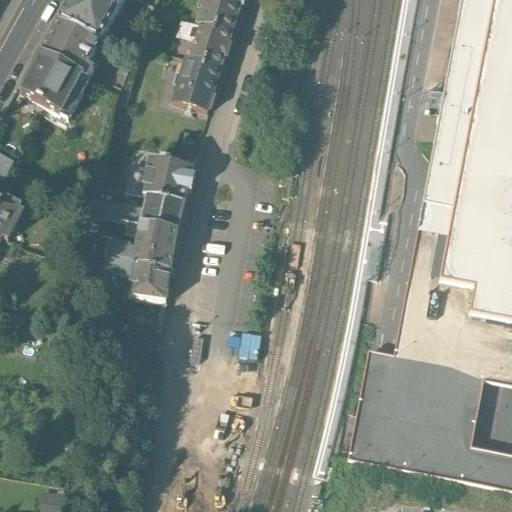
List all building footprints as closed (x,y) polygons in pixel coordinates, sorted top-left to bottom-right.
[(72,0),(59,24),(99,46),(123,0),(72,0)] [(204,0),(196,27),(201,28),(232,38),(243,0),(204,0)] [(511,0),(457,0),(389,363),(380,362),(368,359),(347,472),(463,493),(468,470),(469,460),(471,450),(482,390),(511,395),(511,0)] [(99,46),(59,24),(41,56),(80,78),(87,82),(93,71),(86,68),(99,46)] [(232,38),(201,28),(190,63),(221,72),(224,62),(226,62),(230,50),(228,49),(232,38)] [(80,78),(41,56),(20,94),(59,116),(80,78)] [(190,63),(185,61),(171,105),(207,117),(221,72),(190,63)] [(0,173),(8,176),(15,154),(0,149),(0,173)] [(195,159),(173,154),(170,166),(192,171),(195,159)] [(170,166),(170,165),(171,162),(160,159),(159,163),(148,160),(146,170),(143,184),(144,188),(143,196),(142,196),(147,197),(184,206),(187,193),(191,194),(194,180),(190,179),(192,171),(170,166)] [(146,170),(131,166),(125,191),(142,196),(143,196),(144,188),(143,184),(146,170)] [(0,239),(18,208),(0,197),(0,239)] [(184,206),(147,197),(143,212),(140,226),(177,234),(184,206)] [(143,212),(93,201),(89,215),(134,225),(139,227),(140,226),(143,212)] [(134,225),(89,215),(88,229),(131,237),(134,225)] [(177,234),(140,226),(139,227),(134,225),(131,237),(137,239),(134,252),(131,265),(170,273),(174,245),(175,245),(177,234)] [(130,249),(108,244),(104,259),(108,260),(131,265),(134,252),(129,251),(130,249)] [(104,259),(85,255),(83,271),(104,275),(108,260),(104,259)] [(131,265),(108,260),(104,275),(130,281),(127,296),(132,297),(164,304),(165,304),(170,273),(131,265)] [(164,304),(132,297),(123,360),(156,364),(164,304)] [(314,487),(311,498),(317,500),(320,489),(314,487)]
